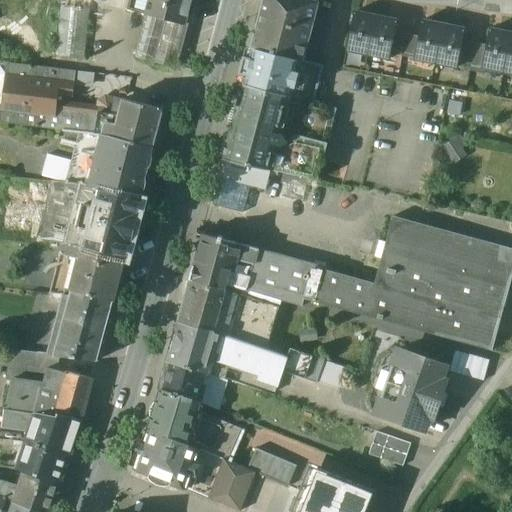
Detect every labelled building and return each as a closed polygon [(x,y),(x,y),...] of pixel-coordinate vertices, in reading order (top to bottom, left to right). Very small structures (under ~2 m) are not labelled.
[(89,0),(59,0),(54,56),(83,58),(89,0)] [(129,0),(127,9),(145,15),(149,0),(129,0)] [(191,0),(149,0),(145,15),(185,25),(191,0)] [(316,3),(305,0),(263,0),(251,47),(252,48),(290,58),(302,61),(302,62),(307,43),(316,3)] [(375,18),(354,14),(346,50),(367,55),(375,18)] [(185,25),(145,15),(134,57),(173,67),(185,25)] [(375,18),(367,55),(390,59),(391,55),(395,33),(397,23),(375,18)] [(418,37),(414,59),(436,63),(443,25),(421,21),(418,37)] [(464,30),(443,25),(436,63),(456,68),(457,63),(462,41),(464,30)] [(511,34),(489,30),(486,46),(481,67),(503,72),(511,34)] [(407,35),(395,33),(391,55),(403,57),(407,35)] [(511,34),(503,72),(511,73),(511,34)] [(418,37),(407,35),(403,57),(414,59),(418,37)] [(474,44),(462,41),(457,63),(470,65),(474,44)] [(486,46),(474,44),(470,65),(481,67),(486,46)] [(243,56),(238,74),(239,74),(245,76),(243,84),(242,84),(242,85),(292,98),(295,88),(299,74),(299,73),(298,73),(302,61),(290,58),(252,48),(251,49),(251,50),(249,58),(243,57),(243,56)] [(302,62),(302,61),(298,73),(299,73),(299,74),(306,76),(303,90),(295,88),(292,98),(313,103),(323,67),(302,62)] [(75,72),(32,67),(30,79),(59,82),(59,84),(73,86),(75,72)] [(306,76),(299,74),(295,88),(303,90),(306,76)] [(97,114),(55,108),(59,84),(59,82),(30,79),(29,84),(12,81),(6,124),(80,133),(103,136),(106,123),(103,123),(103,116),(97,115),(97,114)] [(292,98),(242,85),(222,159),(272,170),(273,170),(279,147),(287,143),(285,140),(282,135),(292,98)] [(313,103),(292,98),(282,135),(285,140),(295,135),(327,143),(336,109),(313,103)] [(162,109),(123,100),(122,107),(118,125),(106,123),(103,136),(153,147),(162,109)] [(122,107),(116,106),(113,117),(103,116),(103,123),(106,123),(118,125),(122,107)] [(103,136),(80,133),(66,183),(84,185),(85,185),(103,136)] [(295,135),(285,140),(287,143),(279,147),(273,170),(308,178),(318,181),(327,143),(295,135)] [(153,147),(103,136),(85,185),(140,198),(153,147)] [(466,145),(460,138),(444,147),(454,163),(466,156),(461,149),(466,145)] [(71,161),(48,155),(42,176),(65,182),(71,161)] [(272,170),(222,159),(217,177),(266,190),(272,170)] [(85,185),(84,185),(79,203),(83,204),(81,214),(132,227),(140,198),(85,185)] [(132,227),(81,214),(78,224),(74,223),(69,243),(76,245),(124,258),(132,227)] [(511,274),(511,249),(392,218),(374,285),(500,318),(511,274)] [(241,245),(202,235),(194,266),(193,266),(191,274),(226,285),(230,271),(234,272),(237,260),(241,245)] [(69,243),(61,243),(50,288),(48,294),(69,296),(71,296),(72,290),(71,289),(81,253),(75,251),(76,245),(69,243)] [(124,258),(76,245),(75,251),(81,253),(71,289),(72,290),(113,301),(124,258)] [(257,250),(241,245),(237,260),(253,264),(257,250)] [(326,268),(257,250),(253,264),(245,291),(301,307),(303,300),(315,303),(323,271),(326,272),(326,268)] [(253,264),(237,260),(234,272),(230,271),(226,285),(245,291),(253,264)] [(326,272),(323,271),(315,303),(491,350),(500,318),(374,285),(326,272)] [(226,285),(191,274),(189,280),(190,280),(178,322),(213,333),(214,331),(221,305),(225,290),(226,285)] [(113,301),(72,290),(71,296),(69,296),(53,355),(59,356),(97,360),(113,301)] [(256,301),(225,290),(221,305),(252,315),(256,301)] [(279,308),(256,301),(252,315),(252,317),(275,323),(279,308)] [(285,310),(279,308),(275,323),(274,327),(278,328),(280,321),(282,321),(285,310)] [(275,323),(252,317),(248,329),(272,336),(274,327),(275,323)] [(213,333),(178,322),(167,361),(209,374),(221,334),(214,331),(213,333)] [(272,336),(248,329),(245,342),(267,350),(272,336)] [(267,350),(245,342),(221,334),(209,374),(224,379),(229,368),(243,373),(241,381),(275,393),(282,372),(287,357),(267,350)] [(287,357),(282,372),(317,384),(317,381),(324,361),(325,360),(290,348),(287,357)] [(38,353),(11,350),(6,380),(11,381),(23,383),(26,367),(36,368),(38,353)] [(449,372),(461,375),(466,355),(455,351),(449,372)] [(446,366),(404,352),(400,366),(392,364),(380,400),(387,402),(382,417),(424,431),(429,416),(433,418),(445,382),(441,380),(446,366)] [(53,355),(38,353),(36,368),(46,370),(46,368),(57,371),(59,356),(53,355)] [(461,375),(472,378),(478,358),(466,355),(461,375)] [(472,378),(484,381),(489,361),(478,358),(472,378)] [(209,374),(167,361),(159,390),(199,401),(201,402),(205,390),(211,391),(213,385),(206,383),(209,374)] [(324,361),(317,381),(329,385),(336,365),(324,361)] [(347,369),(336,365),(329,385),(340,389),(347,369)] [(57,371),(46,368),(46,370),(42,387),(62,392),(67,374),(57,371)] [(92,379),(68,373),(67,374),(62,392),(59,403),(55,417),(57,417),(58,414),(81,420),(92,379)] [(37,390),(10,386),(5,409),(42,415),(44,404),(35,403),(37,390)] [(199,401),(159,390),(156,399),(152,403),(149,408),(149,413),(150,419),(147,429),(174,439),(227,462),(240,430),(197,411),(199,409),(200,405),(199,401)] [(59,403),(45,400),(44,404),(42,415),(55,417),(59,403)] [(58,414),(57,417),(42,415),(5,409),(1,428),(29,432),(25,443),(68,458),(81,420),(58,414)] [(174,439),(147,429),(142,443),(137,441),(132,454),(138,455),(133,469),(240,511),(255,473),(247,470),(227,462),(174,439)] [(410,444),(376,432),(369,455),(403,466),(410,444)] [(68,458),(25,443),(16,468),(24,471),(60,483),(68,458)] [(296,467),(256,450),(247,470),(255,473),(288,487),(296,467)] [(291,511),(367,511),(373,498),(357,492),(360,486),(319,469),(313,483),(304,480),(297,499),(305,502),(301,511),(294,511),(292,511),(291,511)] [(50,511),(60,483),(24,471),(18,488),(13,502),(41,511),(50,511)] [(18,488),(0,481),(0,497),(6,499),(13,502),(18,488)] [(41,511),(13,502),(6,499),(1,511),(41,511)]
